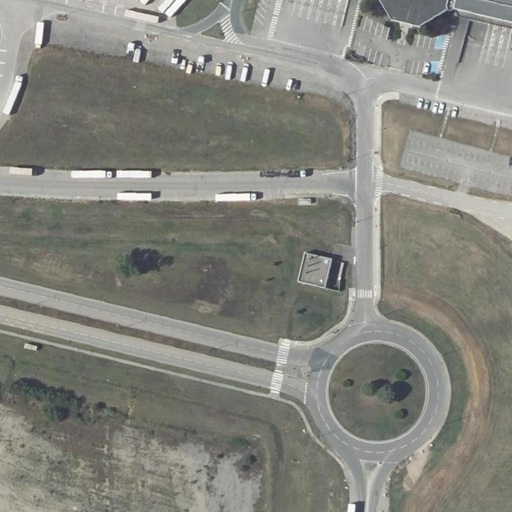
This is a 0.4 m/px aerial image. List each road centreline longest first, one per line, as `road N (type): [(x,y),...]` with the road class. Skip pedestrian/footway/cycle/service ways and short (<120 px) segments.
road 1 (residential): [(270,50),(332,66),(363,96),(368,332)]
road 2 (unclassified): [(325,362),(0,286)]
road 3 (unclassified): [(0,314),(317,394)]
road 4 (unclassified): [(390,451),(425,430),(439,391),(425,353),(409,339),(368,332)]
road 5 (residential): [(42,0),(170,32)]
